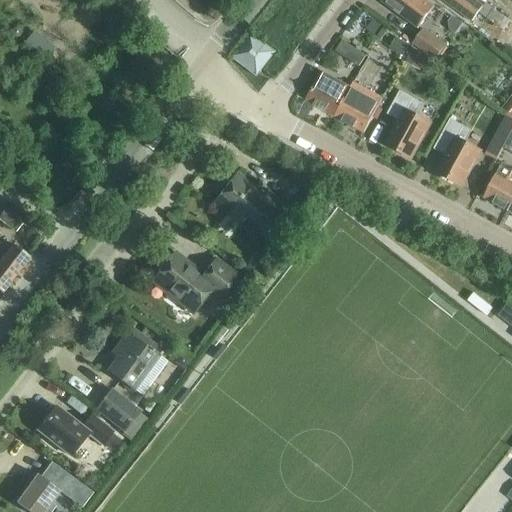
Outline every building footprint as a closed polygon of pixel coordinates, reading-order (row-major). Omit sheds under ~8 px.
[(382,0),(381,2),(418,29),(434,8),(423,0),(382,0)] [(442,0),(472,22),(483,7),(473,0),(442,0)] [(503,31),(495,44),(508,53),(511,47),(511,25),(509,23),(510,22),(486,4),(483,7),(479,13),(503,31)] [(373,21),(367,29),(374,34),(380,26),(373,21)] [(413,45),(435,61),(446,45),(424,30),(413,45)] [(232,57),(254,73),(270,53),(248,36),(232,57)] [(390,49),(403,57),(409,46),(396,39),(390,49)] [(412,49),(405,62),(420,71),(427,57),(412,49)] [(305,102),(334,118),(351,87),(322,72),(305,102)] [(351,87),(334,118),(363,134),(382,98),(354,83),(351,87)] [(385,146),(411,160),(430,125),(406,111),(412,99),(399,92),(386,115),(398,122),(385,146)] [(436,173),(462,188),(481,153),(456,139),(463,127),(450,120),(437,143),(449,149),(436,173)] [(494,137),(485,155),(495,161),(505,144),(505,143),(494,137)] [(483,199),(506,211),(511,200),(511,168),(502,163),(483,199)] [(216,204),(256,235),(281,203),(270,194),(267,198),(239,176),(216,204)] [(291,201),(302,209),(312,196),(301,187),(291,201)] [(23,223),(11,213),(6,209),(0,217),(0,221),(3,224),(14,233),(23,223)] [(0,262),(0,292),(2,294),(29,259),(13,246),(0,262)] [(255,253),(241,273),(250,280),(264,260),(255,253)] [(155,283),(194,313),(211,291),(223,300),(240,278),(218,261),(206,276),(177,255),(155,283)] [(511,301),(496,319),(511,331),(511,301)] [(131,339),(106,373),(133,392),(158,357),(148,350),(147,351),(131,339)] [(181,353),(174,362),(183,369),(190,360),(181,353)] [(85,378),(100,392),(106,385),(91,371),(85,378)] [(95,410),(123,432),(138,413),(110,391),(95,410)] [(36,431),(70,457),(88,434),(102,445),(111,433),(112,432),(91,416),(82,428),(55,407),(36,431)] [(49,478),(74,496),(83,485),(58,467),(49,478)] [(48,505),(58,493),(36,477),(16,503),(27,511),(49,511),(52,508),(48,505)]
